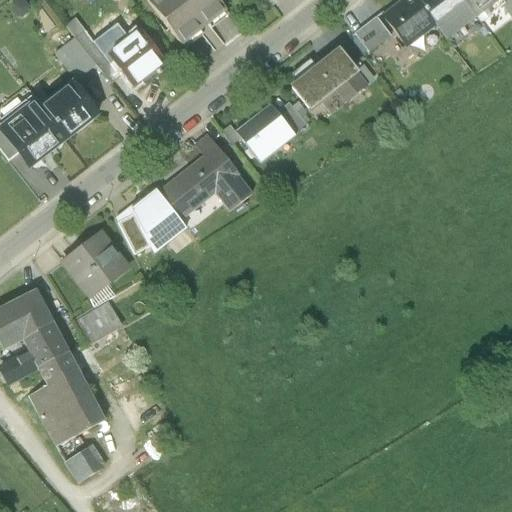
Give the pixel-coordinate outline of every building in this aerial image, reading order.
[(215,0),(150,0),(147,3),(181,46),(225,12),(215,0)] [(435,25),(415,0),(408,0),(384,19),(406,48),(435,25)] [(475,18),(461,0),(415,0),(435,25),(446,40),(475,18)] [(499,0),(498,0),(461,0),(475,18),(476,18),(499,0)] [(500,0),(498,0),(499,0),(476,18),(480,24),(503,6),(505,6),(500,0)] [(511,0),(500,0),(505,6),(503,6),(511,18),(511,0)] [(391,38),(376,19),(364,28),(354,36),(368,55),(391,38)] [(139,32),(108,57),(133,89),(164,64),(139,32)] [(110,65),(85,33),(75,41),(96,68),(100,73),(110,65)] [(96,68),(75,41),(55,56),(77,83),(96,68)] [(314,73),(308,78),(301,84),(292,90),(308,110),(334,90),(346,105),(366,90),(354,75),(355,74),(340,54),(314,73)] [(308,65),(307,64),(293,75),(294,76),(301,84),(308,78),(314,73),(308,65)] [(97,117),(72,85),(42,109),(66,141),(97,117)] [(42,109),(37,103),(1,130),(0,131),(0,132),(18,156),(29,170),(66,141),(42,109)] [(270,107),(235,134),(260,166),(294,139),(279,119),(270,107)] [(307,129),(291,109),(279,119),(294,139),(307,129)] [(0,131),(1,130),(0,128),(0,152),(8,164),(18,156),(0,132),(0,131)] [(161,193),(158,195),(180,223),(192,213),(190,210),(212,193),(229,214),(251,197),(236,179),(238,177),(207,139),(195,148),(198,152),(197,152),(204,160),(161,193)] [(158,195),(155,193),(130,212),(133,217),(149,249),(165,241),(183,227),(180,223),(158,195)] [(149,249),(133,217),(118,225),(134,257),(149,249)] [(101,236),(63,265),(89,300),(91,298),(86,292),(97,284),(102,290),(104,288),(128,270),(101,236)] [(298,271),(291,276),(297,282),(300,286),(306,281),(298,271)] [(91,298),(89,300),(96,309),(113,299),(104,288),(102,290),(97,284),(86,292),(91,298)] [(36,293),(0,311),(0,347),(2,351),(3,353),(22,343),(53,327),(36,293)] [(87,344),(119,325),(108,306),(76,324),(87,344)] [(29,355),(0,370),(9,386),(37,371),(38,371),(68,355),(53,327),(22,343),(29,355)] [(68,355),(38,371),(47,387),(76,371),(68,355)] [(76,371),(47,387),(47,389),(75,439),(104,424),(76,371)] [(75,439),(47,389),(28,398),(55,450),(75,439)] [(88,452),(65,465),(79,484),(100,473),(88,452)]
